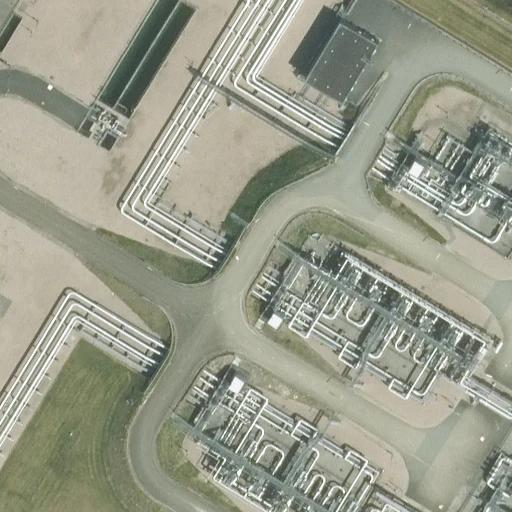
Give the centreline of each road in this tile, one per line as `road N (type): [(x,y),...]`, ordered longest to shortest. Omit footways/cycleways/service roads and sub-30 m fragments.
road 1 (unknown): [(511,90),(470,62),(436,59),(410,76),(332,191),(306,187),(279,198),(207,317)]
road 2 (unknown): [(207,317),(425,450)]
road 3 (unknown): [(207,317),(134,436),(133,458),(142,476),(200,511)]
road 4 (unknown): [(0,191),(207,317)]
